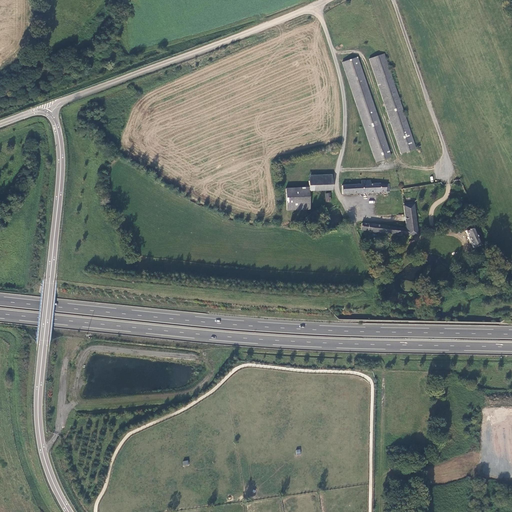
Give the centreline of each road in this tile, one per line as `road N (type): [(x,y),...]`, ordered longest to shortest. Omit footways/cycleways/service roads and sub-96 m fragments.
road 1 (trunk): [(511,334),(285,328),(0,300)]
road 2 (trunk): [(0,313),(246,338),(511,347)]
road 3 (unclassified): [(69,511),(38,422),(60,173),(50,105)]
road 4 (track): [(378,295),(337,184),(343,93),(318,5)]
road 5 (unclassified): [(50,105),(329,0)]
road 6 (track): [(381,511),(384,365)]
